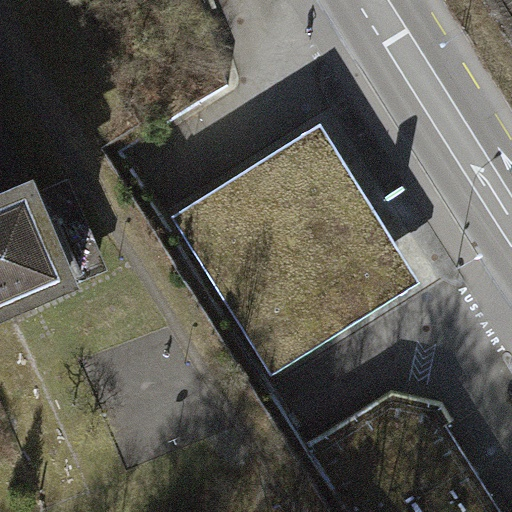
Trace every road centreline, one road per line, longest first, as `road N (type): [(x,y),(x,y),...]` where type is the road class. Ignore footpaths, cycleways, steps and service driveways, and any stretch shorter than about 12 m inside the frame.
road 1 (primary): [(511,216),(377,0)]
road 2 (unknown): [(410,344),(281,379)]
